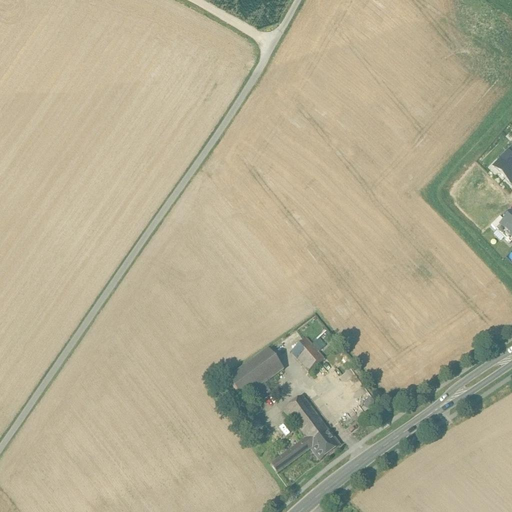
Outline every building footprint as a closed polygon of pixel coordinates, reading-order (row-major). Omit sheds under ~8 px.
[(511,182),(511,148),(494,167),(511,184),(511,182)] [(482,185),(495,199),(503,190),(487,174),(479,182),(482,185)] [(488,219),(500,208),(493,201),(495,199),(482,185),(470,197),(478,205),(476,206),(488,219)] [(511,213),(504,221),(496,230),(510,244),(511,242),(511,213)] [(491,226),(496,230),(504,221),(500,217),(491,226)] [(311,346),(306,340),(291,353),(308,373),(323,359),(318,353),(311,346)] [(314,343),(311,346),(318,353),(321,350),(314,343)] [(268,350),(228,380),(243,401),(250,396),(264,385),(283,371),(268,350)] [(264,385),(250,396),(255,403),(270,392),(264,385)] [(328,431),(302,397),(283,411),(305,440),(311,450),(331,435),(328,431)] [(331,435),(311,450),(320,461),(340,447),(331,435)] [(305,440),(270,465),(277,475),(311,450),(305,440)]
